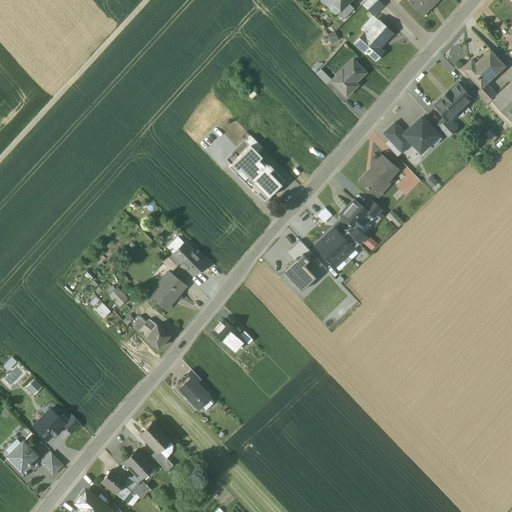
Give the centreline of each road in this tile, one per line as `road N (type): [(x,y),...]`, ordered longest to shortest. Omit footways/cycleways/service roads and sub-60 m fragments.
road 1 (residential): [(43,511),(434,46)]
road 2 (unclassified): [(146,0),(0,159)]
